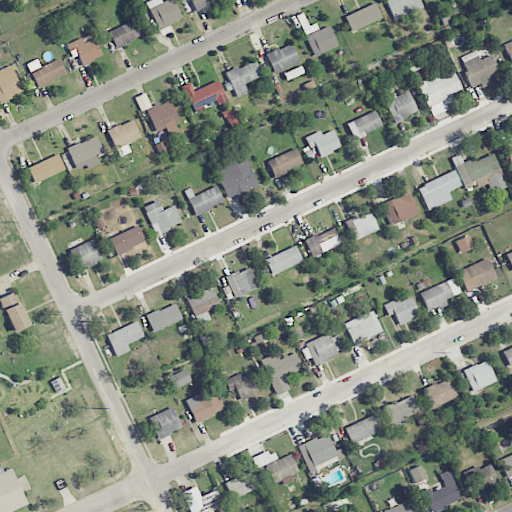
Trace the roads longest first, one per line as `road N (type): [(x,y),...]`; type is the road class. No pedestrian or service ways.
road 1 (residential): [(511,106),(72,317)]
road 2 (residential): [(511,310),(87,511)]
road 3 (residential): [(0,162),(166,511)]
road 4 (residential): [(302,0),(0,144)]
